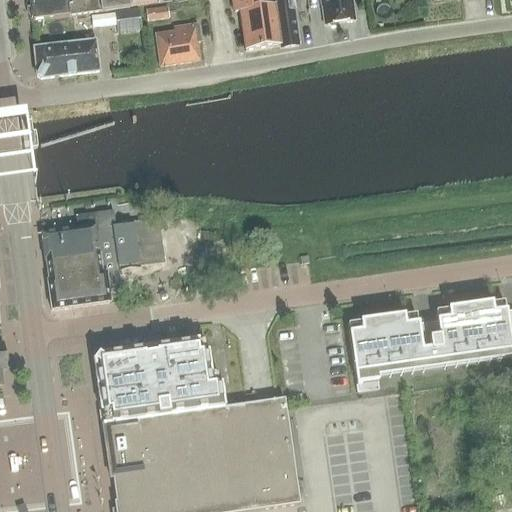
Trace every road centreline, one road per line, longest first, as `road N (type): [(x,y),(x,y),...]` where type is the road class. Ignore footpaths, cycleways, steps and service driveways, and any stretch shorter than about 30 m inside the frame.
road 1 (unclassified): [(1,105),(511,26)]
road 2 (residential): [(511,267),(31,333)]
road 3 (tertiary): [(31,333),(1,105)]
road 4 (tertiary): [(58,511),(31,333)]
